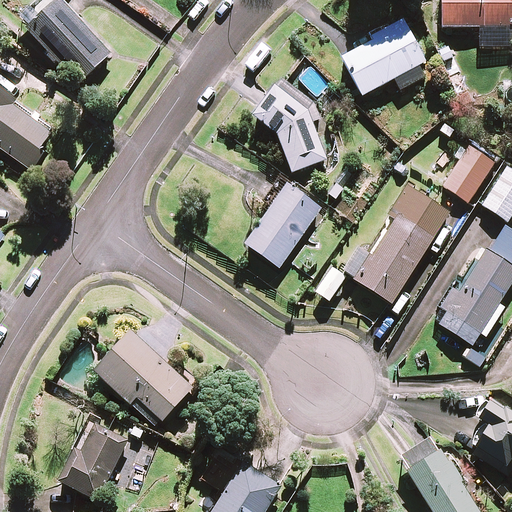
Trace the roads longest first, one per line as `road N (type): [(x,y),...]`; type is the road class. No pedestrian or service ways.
road 1 (residential): [(338,386),(94,223)]
road 2 (residential): [(260,0),(94,223)]
road 3 (residential): [(94,223),(0,357)]
